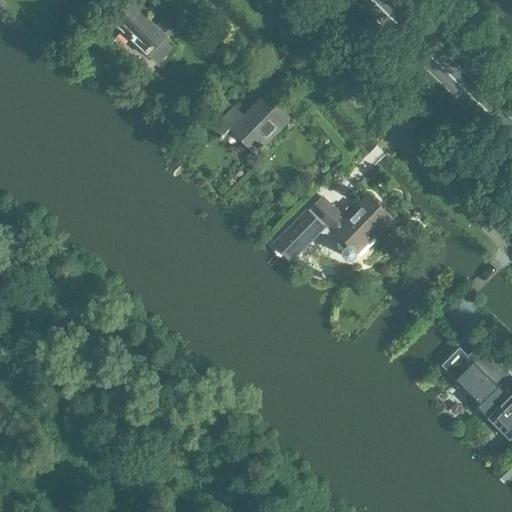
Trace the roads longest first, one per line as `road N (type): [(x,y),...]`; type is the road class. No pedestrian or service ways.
road 1 (unclassified): [(511,254),(249,0)]
road 2 (tertiary): [(511,138),(367,0)]
